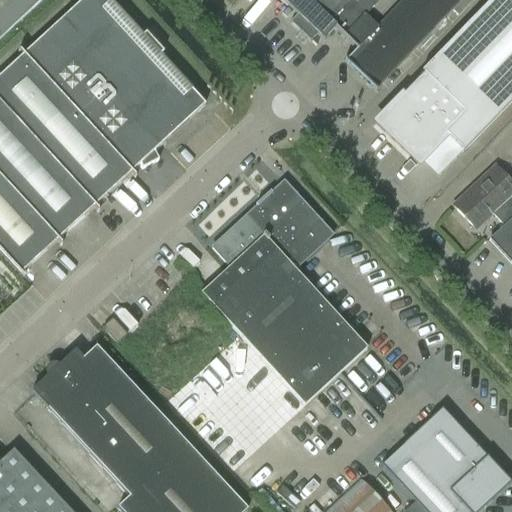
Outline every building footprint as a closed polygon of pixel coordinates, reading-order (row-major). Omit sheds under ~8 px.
[(106,0),(84,0),(0,77),(0,254),(21,276),(139,167),(142,171),(159,162),(154,153),(204,107),(159,58),(163,54),(145,35),(141,38),(106,0)] [(0,0),(0,41),(44,0),(0,0)] [(279,0),(297,16),(290,24),(310,42),(316,35),(323,42),(325,41),(324,40),(335,27),(345,38),(380,0),(405,0),(347,62),(346,61),(345,62),(375,91),(461,0),(279,0)] [(422,76),(375,125),(418,166),(446,138),(463,154),(511,102),(511,0),(491,0),(420,74),(422,76)] [(288,10),(282,15),(286,19),(292,14),(288,10)] [(511,186),(495,168),(453,208),(475,231),(492,215),(504,228),(511,219),(511,186)] [(229,268),(200,295),(304,408),(366,351),(294,272),(332,238),(283,184),(272,195),(270,193),(255,207),(257,209),(212,249),(229,268)] [(511,219),(504,228),(489,242),(511,266),(511,219)] [(112,321),(102,331),(117,346),(127,337),(112,321)] [(74,352),(30,393),(128,499),(117,510),(119,511),(245,511),(247,511),(95,348),(82,361),(74,352)] [(403,446),(380,466),(422,511),(480,511),(490,502),(509,485),(441,412),(423,429),(402,445),(403,446)] [(67,511),(13,453),(0,464),(0,511),(67,511)] [(388,511),(358,481),(323,511),(388,511)]
